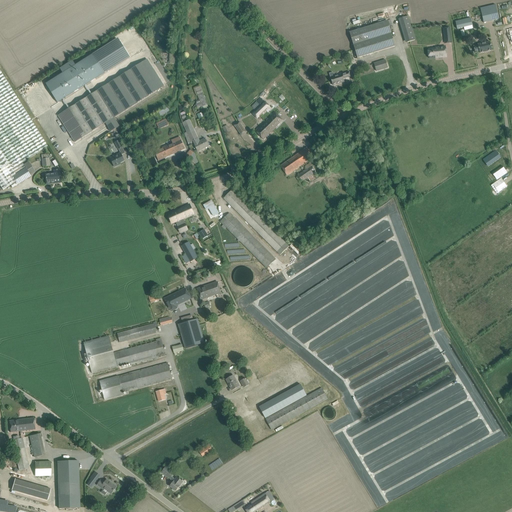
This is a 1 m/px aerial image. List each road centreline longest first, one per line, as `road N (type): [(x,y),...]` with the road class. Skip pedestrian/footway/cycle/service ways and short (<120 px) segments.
road 1 (unclassified): [(179,511),(0,381)]
road 2 (tertiary): [(340,117),(234,173),(151,192)]
road 3 (tertiary): [(340,117),(403,91),(497,68)]
road 4 (tertiary): [(151,192),(0,203)]
road 5 (unclassified): [(151,192),(199,311)]
road 6 (unknown): [(113,461),(225,399)]
